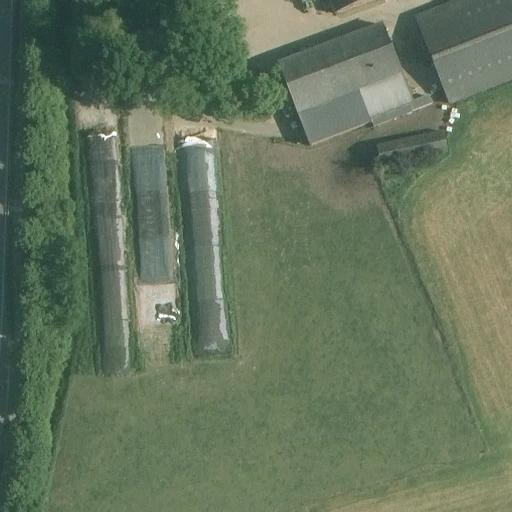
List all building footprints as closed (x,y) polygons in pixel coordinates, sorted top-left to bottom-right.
[(223,0),(200,0),(194,2),(222,98),(250,90),(223,0)] [(329,0),(336,15),(375,0),(329,0)] [(511,0),(467,0),(415,20),(449,106),(511,80),(511,0)] [(383,27),(278,67),(298,116),(359,92),(402,75),(383,27)] [(359,92),(298,116),(310,148),(371,124),(359,92)] [(443,134),(377,149),(381,168),(447,153),(443,134)]
